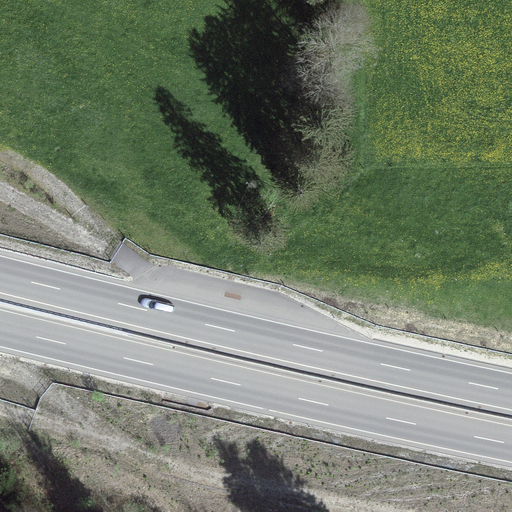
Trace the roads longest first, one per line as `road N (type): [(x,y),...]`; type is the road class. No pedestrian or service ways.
road 1 (motorway): [(511,391),(0,272)]
road 2 (motorway): [(0,327),(511,443)]
road 3 (track): [(0,188),(116,247)]
